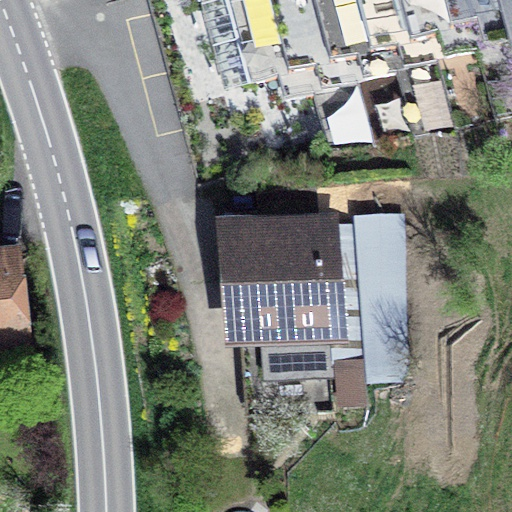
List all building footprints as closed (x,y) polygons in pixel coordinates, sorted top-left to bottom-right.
[(199,0),(201,7),(228,0),(251,86),(277,79),(284,103),(321,93),(314,69),(289,76),(268,0),(199,0)] [(314,69),(321,93),(363,82),(357,58),(330,65),(312,0),(268,0),(289,76),(314,69)] [(357,58),(363,82),(403,71),(397,47),(370,54),(355,0),(312,0),(330,65),(357,58)] [(397,47),(403,71),(443,61),(436,36),(410,43),(398,0),(355,0),(370,54),(397,47)] [(398,0),(410,43),(436,36),(443,61),(483,50),(477,25),(450,33),(441,0),(398,0)] [(441,0),(450,33),(477,25),(483,50),(511,42),(511,16),(501,19),(495,0),(441,0)] [(511,0),(495,0),(501,19),(511,16),(511,0)] [(399,227),(360,229),(370,362),(371,374),(409,371),(399,227)] [(360,229),(237,238),(250,420),(334,414),(330,365),(370,362),(360,229)] [(5,271),(0,271),(0,350),(13,349),(5,271)]
